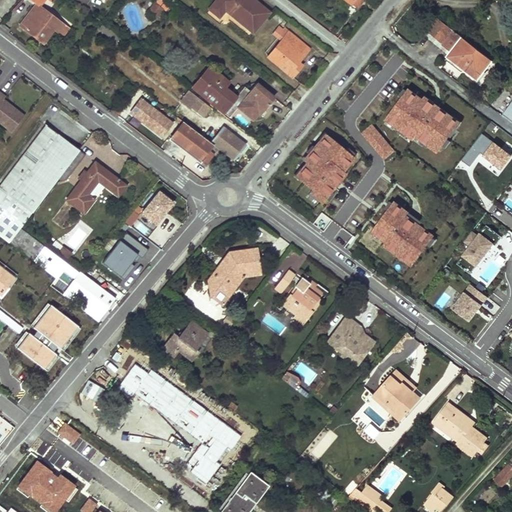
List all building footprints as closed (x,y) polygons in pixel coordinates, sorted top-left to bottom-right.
[(216,0),(210,9),(219,17),(225,9),(253,32),(269,12),(253,0),(216,0)] [(157,17),(163,9),(154,3),(149,11),(157,17)] [(60,21),(40,6),(32,9),(21,25),(27,29),(27,30),(41,41),(46,35),(48,36),(54,29),(60,21)] [(428,31),(442,44),(453,30),(437,18),(428,31)] [(63,36),(69,28),(60,21),(54,29),(63,36)] [(99,29),(116,42),(119,37),(102,24),(99,29)] [(274,34),(278,37),(283,30),(280,27),(274,34)] [(282,40),(283,39),(286,41),(291,34),(285,28),(283,30),(278,37),(282,40)] [(453,30),(442,44),(451,52),(463,37),(453,30)] [(282,40),(268,57),(292,77),(302,65),(298,62),(309,49),(291,34),(286,41),(283,39),(282,40)] [(493,60),(463,37),(451,52),(448,56),(478,80),(493,60)] [(253,71),(244,63),(239,69),(249,76),(253,71)] [(203,96),(220,75),(209,66),(192,87),(203,96)] [(222,77),(220,75),(203,96),(211,103),(214,99),(226,109),(233,101),(221,91),(224,88),(226,85),(220,79),(222,77)] [(238,107),(254,120),(259,113),(260,114),(274,97),(257,84),(251,92),(243,101),(238,107)] [(251,92),(244,87),(236,98),(233,101),(226,109),(223,113),(222,114),(228,119),(238,107),(243,101),(251,92)] [(233,101),(236,98),(224,88),(221,91),(233,101)] [(399,96),(402,98),(408,91),(404,89),(399,96)] [(422,100),(409,90),(408,91),(402,98),(391,114),(387,119),(392,123),(400,129),(407,134),(414,139),(416,136),(422,140),(429,145),(437,152),(442,145),(447,139),(456,127),(459,122),(453,117),(439,107),(432,102),(430,105),(422,100)] [(204,116),(209,108),(201,101),(202,99),(201,98),(200,97),(199,99),(189,91),(182,101),(190,108),(191,106),(204,116)] [(0,122),(12,132),(24,116),(13,107),(11,110),(8,108),(10,105),(3,100),(5,97),(0,92),(0,122)] [(422,100),(430,105),(432,102),(433,101),(425,96),(422,100)] [(151,117),(161,108),(147,97),(139,107),(151,117)] [(226,109),(214,99),(211,103),(223,113),(226,109)] [(511,101),(503,113),(511,120),(511,101)] [(118,116),(122,112),(113,105),(110,110),(118,116)] [(151,117),(168,131),(175,119),(161,108),(151,117)] [(392,123),(387,119),(391,114),(389,113),(384,120),(391,125),(392,123)] [(453,117),(459,122),(456,127),(457,128),(462,122),(454,116),(453,117)] [(168,131),(173,135),(183,122),(177,117),(175,119),(168,131)] [(171,139),(201,161),(204,157),(211,148),(216,152),(218,149),(213,145),(210,143),(183,122),(173,135),(171,139)] [(0,235),(9,242),(58,277),(52,285),(99,320),(114,299),(20,227),(34,210),(56,180),(58,182),(67,180),(85,154),(79,150),(46,125),(0,185),(0,235)] [(377,150),(387,142),(372,125),(362,133),(377,150)] [(213,145),(218,149),(233,160),(245,145),(222,127),(210,143),(213,145)] [(482,133),(462,160),(470,166),(481,153),(502,169),(511,156),(482,133)] [(329,139),(324,135),(320,140),(314,147),(308,154),(303,160),(306,163),(301,169),(296,176),(299,178),(312,189),(309,193),(321,202),(324,199),(330,192),(334,187),(339,181),(336,178),(342,171),(353,158),(351,157),(345,151),(329,139)] [(447,139),(442,145),(445,148),(450,141),(447,139)] [(377,150),(384,159),(394,151),(387,142),(377,150)] [(345,151),(351,157),(354,153),(347,148),(345,151)] [(209,160),(204,157),(201,161),(205,165),(209,160)] [(67,200),(84,212),(94,199),(88,194),(98,180),(118,196),(126,185),(95,162),(87,173),(81,180),(67,200)] [(299,178),(296,176),(301,169),(300,168),(293,176),(298,180),(299,178)] [(78,178),(81,180),(87,173),(84,170),(78,178)] [(342,171),(336,178),(339,181),(340,182),(346,174),(342,171)] [(158,225),(177,201),(160,188),(141,212),(158,225)] [(330,192),(324,199),(327,201),(333,194),(330,192)] [(503,205),(511,210),(511,194),(510,194),(503,205)] [(385,208),(389,211),(394,204),(390,201),(385,208)] [(432,237),(433,236),(419,225),(407,216),(409,213),(395,202),(394,204),(389,211),(377,227),(373,232),(379,236),(386,241),(385,243),(399,253),(398,255),(405,260),(408,255),(415,260),(427,244),(432,237)] [(312,224),(323,232),(332,220),(321,212),(312,224)] [(409,213),(407,216),(419,225),(422,222),(409,213)] [(147,235),(151,230),(137,220),(134,225),(147,235)] [(379,236),(373,232),(377,227),(375,225),(370,232),(377,237),(379,236)] [(478,236),(472,232),(465,241),(470,246),(457,263),(470,274),(489,248),(486,246),(490,241),(493,244),(495,246),(502,237),(486,225),(478,236)] [(149,247),(126,231),(104,261),(124,276),(140,254),(143,256),(149,247)] [(436,240),(432,237),(427,244),(431,247),(436,240)] [(49,244),(68,258),(72,253),(53,239),(49,244)] [(399,253),(385,243),(383,246),(397,257),(398,255),(399,253)] [(208,283),(210,297),(222,306),(229,297),(226,295),(238,278),(243,277),(258,275),(256,261),(258,261),(256,249),(231,253),(232,255),(230,255),(228,254),(225,258),(226,259),(226,265),(222,270),(219,268),(208,283)] [(415,260),(408,255),(405,260),(404,260),(412,266),(415,260)] [(275,288),(282,294),(295,276),(288,270),(275,288)] [(238,278),(226,295),(229,297),(243,277),(238,278)] [(281,304),(295,315),(305,322),(313,311),(310,309),(318,298),(322,293),(315,287),(305,279),(302,277),(295,287),(296,288),(291,295),(290,294),(281,304)] [(305,279),(315,287),(317,284),(307,277),(305,279)] [(469,321),(487,297),(471,284),(453,308),(469,321)] [(51,289),(48,295),(58,300),(61,293),(51,289)] [(310,309),(313,311),(321,300),(318,298),(310,309)] [(82,326),(50,300),(13,347),(53,378),(72,354),(64,348),(82,326)] [(293,318),(303,325),(305,322),(295,315),(293,318)] [(330,338),(337,343),(334,347),(342,353),(349,358),(357,365),(374,342),(363,335),(358,331),(361,327),(346,316),(330,338)] [(195,350),(207,333),(191,321),(179,338),(174,334),(163,348),(173,356),(178,350),(191,360),(198,352),(195,350)] [(330,338),(327,342),(334,347),(337,343),(330,338)] [(286,371),(281,378),(295,389),(300,382),(286,371)] [(403,384),(412,391),(416,388),(397,371),(392,376),(402,385),(403,384)] [(374,396),(385,406),(388,403),(403,417),(420,398),(412,391),(403,384),(402,385),(392,376),(374,396)] [(128,415),(148,430),(167,404),(149,390),(136,407),(135,406),(128,415)] [(228,407),(234,411),(237,407),(231,403),(228,407)] [(385,406),(400,420),(403,417),(388,403),(385,406)] [(457,444),(473,456),(486,438),(471,427),(468,424),(471,420),(448,403),(434,423),(450,435),(452,432),(461,439),(459,442),(457,444)] [(361,412),(381,426),(387,418),(366,404),(361,412)] [(450,435),(459,442),(461,439),(452,432),(450,435)] [(55,443),(45,435),(36,446),(34,444),(24,456),(66,487),(76,474),(70,470),(63,464),(67,459),(52,447),(55,443)] [(67,459),(63,464),(70,470),(74,465),(67,459)] [(511,460),(495,479),(503,486),(511,476),(511,460)] [(219,511),(248,511),(269,485),(250,471),(219,511)] [(0,511),(1,511),(8,511),(12,509),(16,511),(22,511),(29,503),(18,496),(23,489),(11,480),(0,493),(0,492),(0,511)] [(434,494),(437,496),(442,489),(444,487),(440,484),(432,493),(434,494)] [(368,485),(366,488),(380,498),(382,495),(368,485)] [(360,496),(374,506),(380,498),(366,488),(360,496)] [(454,497),(442,489),(437,496),(445,502),(448,505),(454,497)] [(445,502),(437,496),(434,494),(426,505),(433,510),(436,506),(440,509),(445,502)] [(358,499),(372,509),(374,506),(360,496),(358,499)] [(379,510),(381,511),(387,511),(392,507),(380,498),(374,506),(379,510)] [(358,499),(356,503),(368,511),(378,511),(379,510),(374,506),(372,509),(358,499)]
